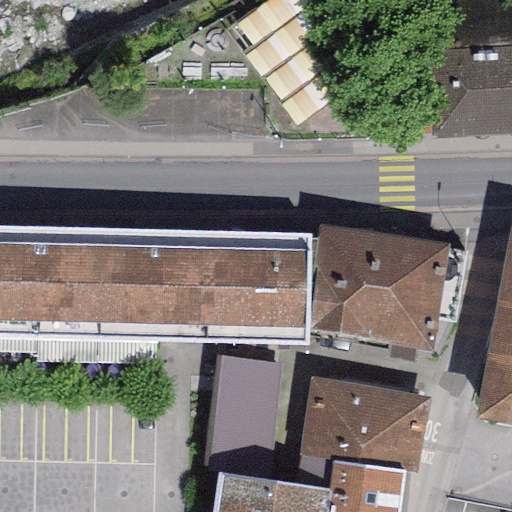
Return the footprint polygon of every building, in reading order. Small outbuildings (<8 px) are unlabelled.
[(266,0),(219,32),(291,136),(405,57),(368,3),(371,0),(266,0)] [(511,55),(430,60),(433,115),(434,141),(511,137),(511,55)] [(511,233),(475,430),(511,436),(511,233)] [(388,241),(320,234),(307,342),(430,360),(447,248),(388,241)] [(0,346),(302,355),(305,245),(0,236),(0,346)] [(215,500),(213,511),(395,511),(400,489),(415,398),(387,393),(319,381),(298,497),(218,484),(215,500)]
